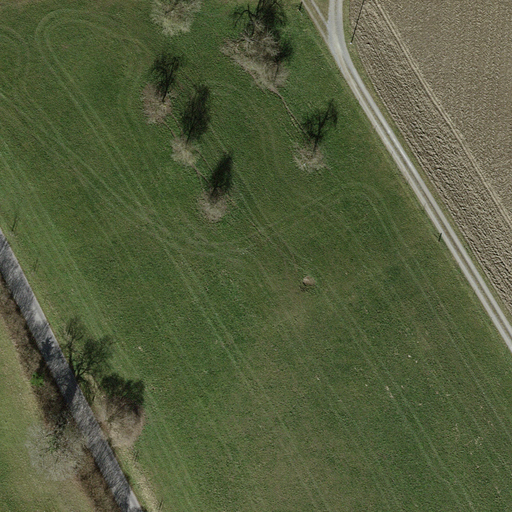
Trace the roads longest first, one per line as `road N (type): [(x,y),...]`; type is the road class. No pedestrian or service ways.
road 1 (track): [(511,329),(339,38),(342,0)]
road 2 (track): [(138,511),(0,239)]
